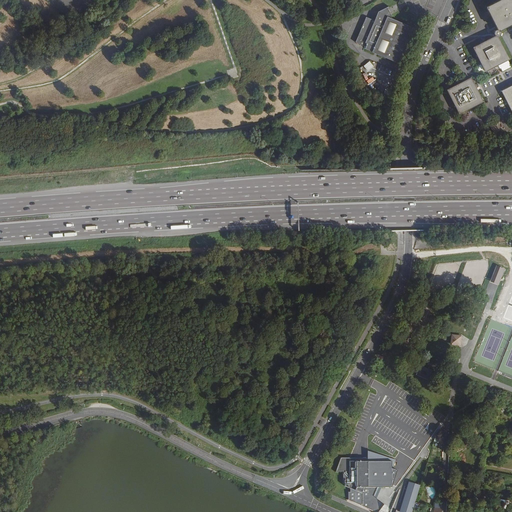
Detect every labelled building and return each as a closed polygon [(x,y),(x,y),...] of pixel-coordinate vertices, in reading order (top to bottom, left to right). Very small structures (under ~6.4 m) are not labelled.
[(69,0),(62,10),(70,15),(80,0),(69,0)] [(495,35),(473,47),(484,70),(488,70),(510,59),(498,37),(501,36),(501,33),(500,30),(511,24),(511,0),(497,0),(486,6),(498,29),(497,30),(496,31),(495,32),(495,34),(495,35)] [(372,21),(365,19),(354,44),(362,48),(362,50),(396,65),(412,29),(389,19),(389,18),(385,9),(375,13),(372,21)] [(472,79),(448,92),(461,116),(484,104),(472,79)] [(511,85),(502,91),(511,110),(511,85)] [(499,123),(491,127),(495,135),(503,131),(499,123)] [(505,269),(496,266),(490,281),(498,284),(505,269)] [(389,283),(390,275),(380,274),(379,282),(389,283)] [(459,333),(453,333),(451,334),(450,336),(450,343),(452,345),(459,345),(461,343),(461,336),(459,333)] [(427,380),(430,369),(423,367),(419,365),(417,372),(415,376),(427,380)] [(341,457),(336,472),(344,472),(344,484),(348,483),(348,500),(372,510),(372,511),(378,511),(384,505),(374,496),(377,487),(392,487),(398,470),(393,468),(396,459),(368,450),(368,457),(348,457),(341,457)] [(410,511),(420,482),(410,479),(398,511),(410,511)] [(426,488),(430,499),(437,497),(433,485),(426,488)]
